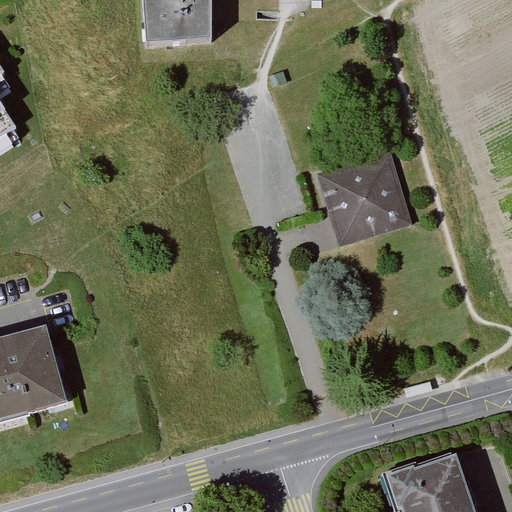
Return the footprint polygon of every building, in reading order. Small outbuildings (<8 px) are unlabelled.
[(145,0),(149,50),(214,45),(213,0),(145,0)] [(0,77),(3,75),(0,70),(0,139),(15,129),(0,106),(0,77)] [(287,84),(283,73),(272,78),(276,89),(287,84)] [(312,179),(332,254),(407,234),(386,159),(312,179)] [(0,425),(63,410),(43,332),(0,343),(0,425)] [(430,380),(404,388),(406,398),(433,390),(430,380)] [(480,511),(462,455),(419,468),(418,463),(387,473),(399,511),(401,511),(403,511),(480,511)]
